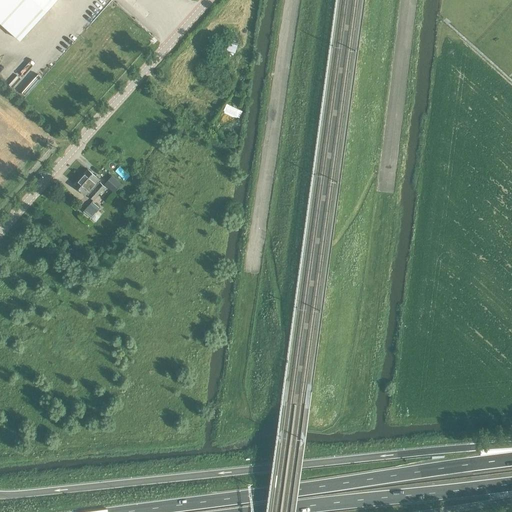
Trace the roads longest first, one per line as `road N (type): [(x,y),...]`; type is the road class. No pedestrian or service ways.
road 1 (motorway): [(511,449),(0,496)]
road 2 (motorway): [(511,458),(122,511)]
road 3 (unclassified): [(0,236),(210,0)]
road 4 (motorway): [(268,511),(511,484)]
